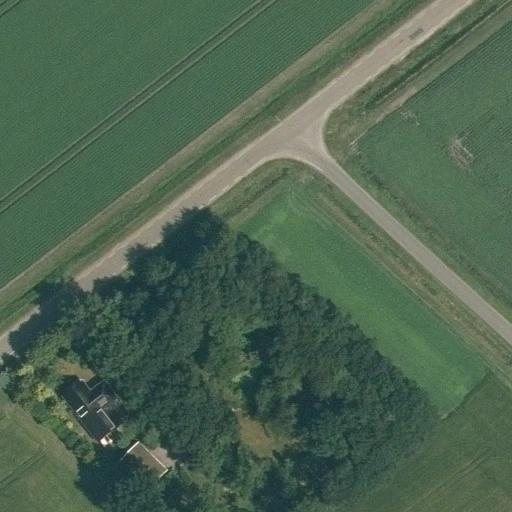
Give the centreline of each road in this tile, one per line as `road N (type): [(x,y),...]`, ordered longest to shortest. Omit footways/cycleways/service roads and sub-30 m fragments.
road 1 (tertiary): [(0,352),(288,130)]
road 2 (unclassified): [(511,337),(288,130)]
road 3 (tertiary): [(288,130),(456,0)]
